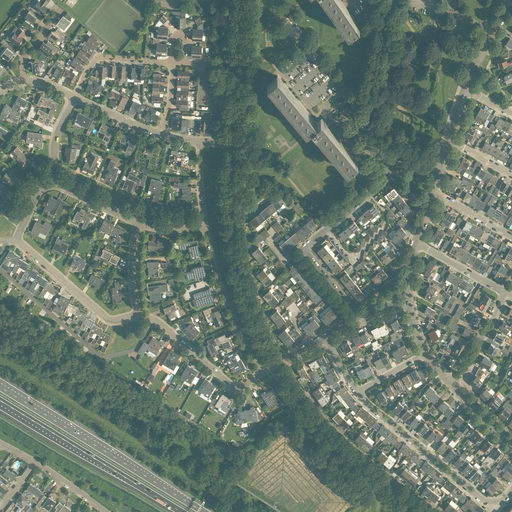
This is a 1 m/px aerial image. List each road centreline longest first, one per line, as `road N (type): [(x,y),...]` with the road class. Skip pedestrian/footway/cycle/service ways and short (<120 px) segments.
road 1 (motorway): [(203,511),(0,387)]
road 2 (tertiary): [(276,366),(240,271),(234,145)]
road 3 (residential): [(358,319),(306,248),(383,180),(392,157)]
road 4 (motorway): [(0,401),(180,511)]
road 5 (tertiary): [(424,511),(331,436),(276,366)]
road 6 (residential): [(511,490),(482,500),(355,392)]
road 7 (residential): [(261,375),(223,303),(203,226)]
road 8 (residential): [(261,375),(226,387),(163,326),(136,317)]
road 9 (residential): [(136,317),(107,319),(16,240)]
road 10 (residential): [(73,96),(99,57),(171,62)]
